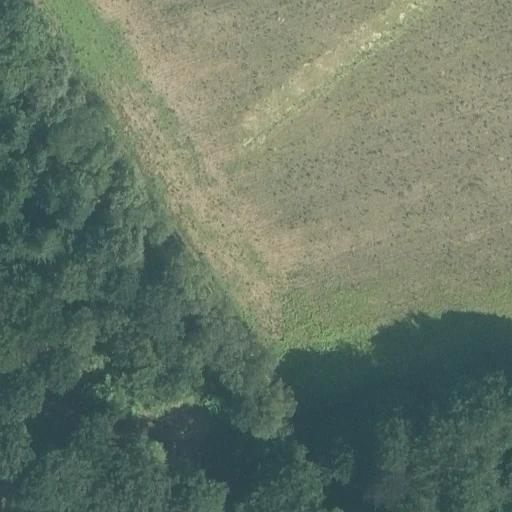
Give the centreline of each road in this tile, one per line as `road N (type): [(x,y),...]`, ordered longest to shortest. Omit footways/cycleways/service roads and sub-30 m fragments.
road 1 (track): [(0,256),(132,196),(341,511)]
road 2 (track): [(132,196),(4,0)]
road 3 (track): [(288,431),(511,368)]
